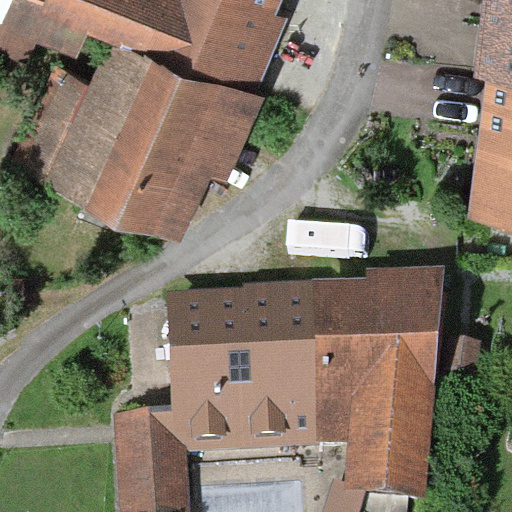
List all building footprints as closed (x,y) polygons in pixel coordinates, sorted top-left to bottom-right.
[(121,20),(257,80),(287,12),(275,7),(278,0),(14,0),(8,15),(0,12),(0,52),(28,65),(43,30),(83,48),(99,10),(121,20)] [(511,0),(489,0),(468,205),(511,209),(511,0)] [(61,72),(24,157),(190,229),(219,161),(235,168),(272,86),(257,80),(121,20),(92,85),(61,72)] [(366,292),(167,300),(172,424),(173,451),(346,445),(348,498),(422,495),(420,442),(439,276),(366,278),(366,292)] [(175,511),(173,451),(172,424),(118,426),(121,511),(175,511)]
